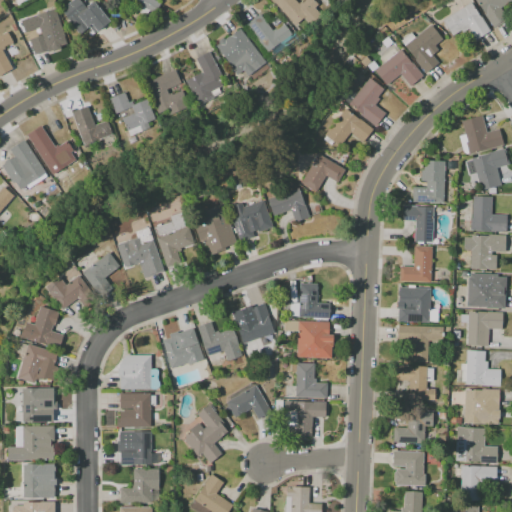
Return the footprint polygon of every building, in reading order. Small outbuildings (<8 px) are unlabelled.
[(60,10),(72,0),(78,0),(86,9),(95,2),(110,21),(94,33),(89,26),(79,35),(69,23),(70,22),(60,10)] [(131,0),(154,0),(163,5),(157,15),(131,0)] [(295,27),(271,0),(294,0),(298,4),(300,2),(301,3),(304,0),(312,0),(317,5),(314,8),(319,14),(308,24),(304,19),(295,27)] [(442,20),(459,10),(455,4),(461,0),(466,0),(469,3),(470,2),(479,16),(480,16),(489,31),(474,40),(466,28),(452,37),(442,20)] [(476,0),(511,0),(500,8),(507,20),(493,29),(478,5),(479,5),(476,0)] [(54,9),(61,29),(47,34),(49,39),(46,40),(49,49),(34,55),(29,40),(45,34),(43,28),(31,32),(26,19),(54,9)] [(259,14),(272,31),(275,28),(277,30),(283,25),(291,34),(266,53),(245,25),(259,14)] [(425,74),(414,60),(415,60),(399,40),(409,31),(414,38),(430,25),(442,40),(434,46),(436,48),(430,53),(438,63),(425,74)] [(239,29),(265,63),(247,76),(242,70),(236,75),(230,67),(230,66),(218,50),(215,46),(219,44),(217,41),(222,38),(223,39),(228,36),(229,37),(239,29)] [(0,35),(7,32),(13,42),(12,43),(12,44),(1,51),(12,69),(0,75),(0,35)] [(386,85),(374,70),(400,49),(410,62),(411,62),(423,76),(409,87),(399,74),(386,85)] [(208,52),(221,76),(218,78),(222,86),(210,92),(213,98),(198,106),(185,81),(200,73),(201,74),(203,73),(195,59),(208,52)] [(174,70),(180,83),(166,89),(168,94),(171,93),(171,95),(181,91),(186,102),(184,102),(187,108),(160,119),(144,82),(174,70)] [(374,126),(360,116),(360,115),(347,106),(368,78),(383,89),(376,97),(379,99),(374,106),(384,113),(374,126)] [(146,99),(154,119),(147,122),(149,128),(141,131),(139,126),(127,131),(121,119),(134,113),(131,107),(115,114),(109,99),(124,93),(128,103),(132,101),(133,104),(146,99)] [(94,125),(106,121),(111,134),(83,145),(71,112),(87,106),(94,125)] [(372,129),(362,142),(349,132),(338,147),(324,136),(344,109),(357,119),(358,118),(372,129)] [(481,115),(486,132),(498,129),(502,144),(468,154),(462,154),(458,136),(464,134),(461,121),(481,115)] [(25,135),(40,126),(54,147),(56,145),(57,147),(66,141),(73,151),(70,153),(75,160),(51,175),(25,135)] [(23,140),(45,172),(46,172),(54,183),(46,188),(42,183),(35,188),(32,184),(26,188),(25,186),(20,190),(4,165),(15,158),(9,149),(23,140)] [(504,148),(508,164),(496,168),(501,185),(480,190),(476,173),(469,175),(465,162),(472,160),(472,158),(488,154),(488,153),(504,148)] [(315,192),(299,183),(317,153),(344,170),(336,183),(325,176),(315,192)] [(411,203),(412,187),(425,187),(425,181),(420,181),(420,170),(422,170),(422,167),(425,167),(425,164),(428,164),(428,161),(444,161),(442,204),(411,203)] [(0,190),(3,187),(13,196),(0,211),(0,190)] [(266,199),(298,188),(308,217),(294,222),(289,210),(272,216),(266,199)] [(491,197),(490,215),(505,216),(505,232),(470,231),(471,196),(491,197)] [(242,208),(262,201),(271,227),(257,232),(256,230),(251,232),(253,237),(240,241),(229,212),(234,211),(232,206),(241,203),(242,208)] [(431,243),(413,242),(414,222),(401,221),(402,206),(433,207),(431,243)] [(153,228),(171,222),(169,216),(182,212),(193,244),(179,248),(180,251),(176,252),(180,263),(165,268),(155,238),(156,238),(153,228)] [(225,214),(235,243),(221,248),(216,235),(199,242),(193,225),(225,214)] [(116,246),(136,239),(133,232),(147,227),(163,271),(143,278),(138,263),(123,268),(116,246)] [(505,235),(504,252),(491,252),(491,255),(496,255),(495,270),(469,269),(470,251),(463,250),(463,238),(470,238),(470,235),(487,236),(488,235),(505,235)] [(430,283),(399,282),(399,267),(413,267),(413,246),(431,247),(430,283)] [(81,273),(108,252),(119,267),(104,278),(112,288),(100,298),(81,273)] [(501,310),(484,309),(485,308),(467,307),(469,273),(488,274),(487,292),(502,293),(501,310)] [(44,287),(59,277),(65,285),(78,276),(96,300),(85,309),(77,299),(61,310),(44,287)] [(329,318),(298,318),(298,317),(291,317),(291,303),(298,303),(299,284),(316,284),(316,303),(329,303),(329,318)] [(429,288),(428,322),(397,321),(397,309),(395,308),(395,302),(397,302),(398,287),(429,288)] [(263,304),(273,333),(242,344),(236,327),(253,321),(249,308),(263,304)] [(20,337),(20,336),(20,334),(21,328),(24,327),(25,322),(33,325),(35,319),(34,319),(36,313),(37,313),(39,306),(58,312),(54,326),(51,325),(50,331),(62,335),(58,349),(44,345),(44,344),(20,337)] [(487,346),(466,346),(467,311),(501,313),(501,329),(488,329),(487,346)] [(330,359),(296,357),(297,332),(282,331),(283,321),(328,322),(327,334),(332,334),(332,347),(331,347),(330,359)] [(232,328),(238,345),(237,345),(240,356),(226,361),(222,350),(206,355),(196,327),(210,322),(213,332),(218,331),(219,333),(232,328)] [(442,328),(442,342),(427,342),(427,363),(409,362),(410,341),(397,340),(397,326),(442,328)] [(161,341),(173,337),(172,335),(192,328),(202,356),(203,356),(206,364),(194,368),(191,361),(170,369),(164,352),(165,352),(161,341)] [(27,344),(56,353),(52,368),(39,364),(33,384),(16,379),(27,344)] [(499,386),(481,386),(481,385),(464,384),(464,382),(460,382),(461,370),(460,370),(460,363),(465,364),(466,351),(484,351),(484,362),(487,362),(486,369),(499,370),(499,386)] [(150,355),(150,389),(119,390),(118,366),(124,356),(150,355)] [(325,398),(294,397),(295,363),(313,364),(312,380),(314,380),(314,383),(326,383),(325,398)] [(426,367),(426,368),(433,369),(432,382),(426,382),(425,389),(434,389),(434,401),(407,400),(408,381),(395,381),(396,366),(426,367)] [(225,402),(255,385),(270,411),(257,420),(250,408),(234,417),(232,414),(232,415),(228,413),(225,407),(227,406),(225,402)] [(21,389),(39,389),(40,407),(51,407),(52,422),(21,422),(21,421),(14,422),(14,413),(21,413),(21,389)] [(499,424),(463,423),(464,389),(482,390),(482,389),(500,389),(499,424)] [(119,393),(149,393),(149,427),(115,427),(115,419),(119,419),(119,412),(124,412),(124,409),(132,409),(119,409),(119,393)] [(282,410),(273,410),(273,400),(282,401),(282,410)] [(283,401),(325,403),(325,417),(312,417),(311,429),(310,428),(310,438),(295,438),(296,412),(283,411),(283,401)] [(221,454),(209,463),(201,453),(196,456),(184,440),(185,433),(197,423),(202,429),(205,426),(196,414),(199,411),(199,410),(203,407),(205,407),(210,403),(216,410),(214,412),(223,423),(221,424),(226,432),(212,443),(221,454)] [(432,413),(432,427),(424,427),(424,444),(392,443),(393,427),(406,428),(407,412),(432,413)] [(14,426),(53,426),(53,441),(50,441),(50,445),(52,445),(53,449),(54,449),(54,456),(52,456),(52,460),(7,460),(7,447),(14,447),(14,426)] [(496,463),(454,461),(456,427),(484,429),(484,446),(497,447),(496,463)] [(133,432),(149,432),(150,465),(133,465),(119,465),(119,453),(117,453),(117,431),(133,431),(133,432)] [(423,452),(422,475),(425,475),(425,487),(394,485),(394,482),(393,481),(393,473),(394,473),(395,469),(404,469),(404,467),(392,467),(392,451),(423,452)] [(21,465),(53,464),(53,479),(55,479),(55,486),(53,486),(53,499),(21,499),(21,465)] [(479,501),(460,500),(461,478),(459,477),(459,466),(496,467),(495,484),(480,484),(479,501)] [(132,470),(158,470),(158,490),(150,490),(150,503),(119,504),(119,489),(129,488),(129,485),(132,485),(132,470)] [(232,505),(227,511),(211,511),(209,510),(207,511),(196,511),(188,506),(210,474),(222,483),(215,493),(232,505)] [(308,488),(308,504),(321,504),(320,511),(284,511),(285,488),(290,489),(290,487),(308,488)] [(403,492),(421,493),(420,511),(400,511),(400,508),(402,508),(403,492)] [(22,503),(53,502),(53,511),(15,511),(15,504),(22,504),(22,503)]
